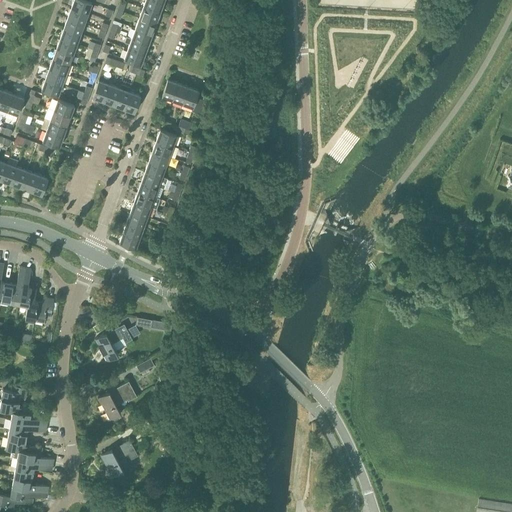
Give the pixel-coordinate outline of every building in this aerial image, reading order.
[(91,3),(83,0),(73,0),(71,7),(87,13),(91,3)] [(144,0),(142,7),(159,14),(162,3),(153,0),(144,0)] [(87,13),(71,7),(67,17),(84,23),(87,13)] [(159,14),(142,7),(138,18),(155,24),(159,14)] [(63,27),(80,34),(84,23),(67,17),(63,27)] [(135,28),(151,34),(155,24),(138,18),(135,28)] [(80,34),(63,27),(60,38),(76,44),(80,34)] [(151,34),(135,28),(132,37),(131,38),(148,44),(151,34)] [(124,42),(129,43),(128,48),(144,54),(148,44),(131,38),(126,36),(124,42)] [(56,48),(73,54),(75,48),(76,44),(60,38),(56,48)] [(73,54),(56,48),(52,58),(69,64),(73,54)] [(128,48),(124,59),(140,65),(144,54),(128,48)] [(69,64),(52,58),(49,68),(66,74),(69,64)] [(122,68),(124,63),(118,61),(116,66),(114,70),(120,72),(122,68)] [(49,68),(45,78),(62,84),(64,79),(66,74),(49,68)] [(45,78),(41,89),(58,95),(62,84),(45,78)] [(167,79),(161,95),(172,99),(178,83),(167,79)] [(98,80),(92,97),(103,101),(109,84),(98,80)] [(109,84),(103,101),(113,104),(119,88),(121,83),(119,82),(117,87),(109,84)] [(182,103),(188,86),(178,83),(172,99),(182,103)] [(188,86),(182,103),(196,108),(194,112),(202,115),(204,110),(200,108),(203,101),(196,98),(199,90),(188,86)] [(119,88),(113,104),(123,108),(129,91),(119,88)] [(0,98),(0,108),(7,111),(13,94),(3,90),(0,98)] [(134,112),(140,95),(129,91),(123,108),(134,112)] [(15,121),(24,98),(13,94),(7,111),(5,117),(15,121)] [(74,105),(57,99),(53,110),(70,116),(74,105)] [(50,120),(67,126),(70,116),(53,110),(50,120)] [(175,125),(173,129),(183,133),(187,122),(180,119),(178,126),(175,125)] [(67,126),(50,120),(46,130),(63,136),(67,126)] [(22,129),(22,130),(31,134),(34,126),(25,122),(22,129)] [(176,135),(160,129),(156,139),(173,145),(176,135)] [(42,141),(48,143),(59,147),(63,136),(46,130),(42,141)] [(152,150),(169,156),(173,145),(156,139),(152,150)] [(149,160),(165,166),(169,156),(152,150),(149,160)] [(145,170),(162,176),(165,166),(149,160),(145,170)] [(6,163),(0,180),(10,184),(16,167),(6,163)] [(21,187),(27,171),(16,167),(10,184),(21,187)] [(141,180),(158,186),(164,188),(167,178),(162,176),(145,170),(141,180)] [(27,171),(21,187),(31,191),(37,174),(27,171)] [(41,195),(47,178),(37,174),(31,191),(41,195)] [(138,190),(154,196),(158,186),(141,180),(138,190)] [(160,198),(154,196),(138,190),(134,200),(151,206),(156,208),(160,198)] [(130,210),(147,217),(151,206),(134,200),(130,210)] [(126,221),(143,227),(147,217),(130,210),(126,221)] [(223,237),(236,228),(236,226),(230,216),(228,216),(215,225),(214,227),(221,237),(223,237)] [(123,231),(140,237),(143,227),(126,221),(123,231)] [(136,248),(140,237),(123,231),(119,241),(136,248)] [(19,303),(25,267),(20,266),(17,279),(18,279),(17,284),(13,283),(10,301),(19,303)] [(25,267),(19,303),(27,304),(28,305),(31,287),(27,286),(28,281),(29,281),(31,268),(25,267)] [(10,301),(13,283),(4,282),(1,299),(10,301)] [(35,319),(38,301),(34,301),(34,296),(35,296),(38,283),(32,282),(31,287),(28,305),(27,304),(25,317),(35,319)] [(45,316),(48,317),(50,317),(53,299),(48,298),(43,297),(42,302),(38,301),(35,319),(44,321),(45,316)] [(137,316),(135,325),(151,328),(152,319),(137,316)] [(124,324),(94,339),(106,361),(117,355),(111,343),(122,338),(124,343),(132,339),(131,338),(126,329),(124,324)] [(154,366),(150,359),(136,366),(140,374),(154,366)] [(137,398),(128,382),(114,390),(113,390),(100,398),(97,399),(109,420),(109,421),(121,415),(114,403),(125,398),(128,403),(137,398)] [(1,399),(19,402),(20,398),(25,399),(27,388),(14,386),(13,391),(3,389),(1,399)] [(23,406),(23,407),(18,406),(19,402),(1,399),(0,405),(0,408),(12,411),(13,410),(30,414),(35,415),(36,409),(23,406)] [(171,432),(167,409),(152,417),(155,423),(157,435),(171,432)] [(29,418),(30,414),(13,410),(12,411),(11,419),(46,426),(47,420),(34,418),(34,419),(29,418)] [(9,428),(27,432),(28,427),(32,428),(32,429),(45,432),(46,426),(11,419),(9,428)] [(7,437),(25,441),(27,432),(9,428),(7,437)] [(25,441),(7,437),(6,447),(12,448),(19,449),(36,452),(41,453),(42,447),(29,445),(29,446),(24,445),(25,441)] [(138,456),(129,441),(117,447),(116,448),(100,456),(112,478),(124,472),(123,470),(127,468),(128,464),(125,457),(128,455),(131,460),(138,456)] [(19,449),(12,448),(11,457),(17,458),(52,464),(54,459),(41,456),(40,457),(36,456),(36,452),(19,449)] [(39,467),(38,468),(51,470),(52,464),(17,458),(15,467),(33,470),(34,466),(39,467)] [(14,476),(31,479),(33,470),(15,467),(14,476)] [(47,491),(48,486),(35,483),(35,484),(30,484),(31,479),(14,476),(12,485),(47,491)] [(33,495),(46,497),(47,491),(12,485),(10,493),(10,494),(28,497),(29,493),(34,494),(33,495)] [(0,501),(13,504),(14,500),(19,500),(19,502),(32,504),(33,498),(28,497),(10,494),(10,493),(0,491),(0,501)] [(511,511),(511,504),(478,499),(476,511),(511,511)] [(0,511),(17,511),(18,509),(13,508),(13,504),(0,501),(0,511)]
